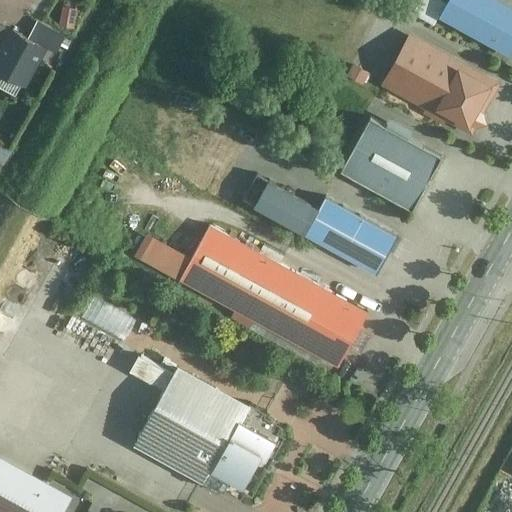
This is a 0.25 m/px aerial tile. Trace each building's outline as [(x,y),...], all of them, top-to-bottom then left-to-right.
[(511,55),(511,5),(502,0),(449,0),(440,16),(511,56),(511,55)] [(0,69),(31,86),(52,48),(13,27),(0,50),(0,69)] [(502,82),(412,34),(383,85),(474,135),(502,82)] [(441,155),(371,118),(342,170),(413,210),(441,155)] [(397,240),(329,200),(308,236),(376,276),(397,240)] [(370,314),(211,226),(181,282),(340,369),(370,314)] [(128,339),(140,316),(100,295),(88,318),(128,339)] [(258,407),(186,367),(142,446),(211,484),(218,474),(251,490),(282,442),(249,423),(258,407)] [(69,511),(78,496),(0,453),(0,511),(69,511)]
